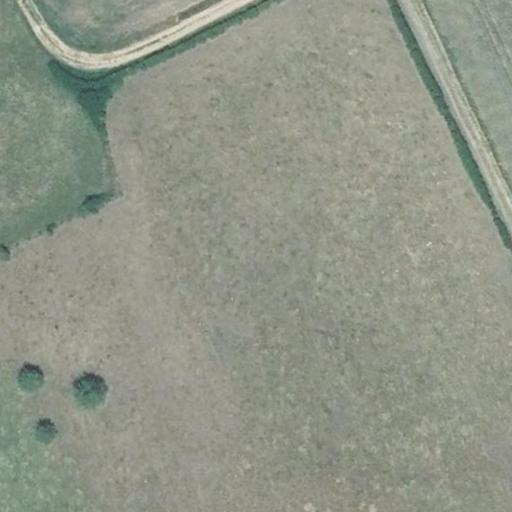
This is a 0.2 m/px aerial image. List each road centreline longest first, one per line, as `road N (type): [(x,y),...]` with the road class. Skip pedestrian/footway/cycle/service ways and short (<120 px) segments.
road 1 (track): [(24,0),(47,34),(87,59),(133,50),(239,0)]
road 2 (track): [(511,213),(410,0)]
